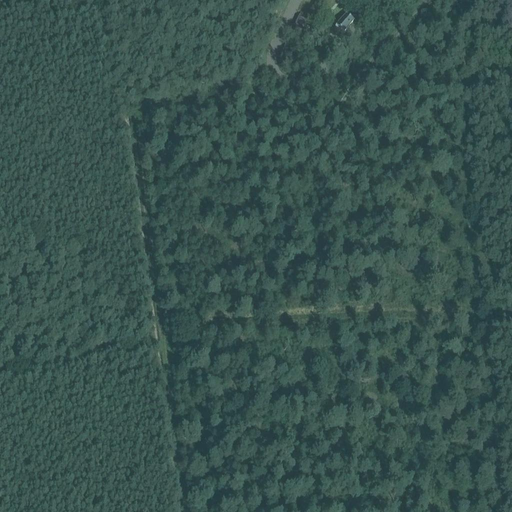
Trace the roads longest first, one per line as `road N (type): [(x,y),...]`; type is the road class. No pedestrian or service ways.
road 1 (track): [(187,511),(138,123),(250,96),(328,124),(377,55),(434,0)]
road 2 (track): [(445,0),(472,236),(489,314),(502,511)]
road 3 (track): [(125,109),(176,511)]
road 4 (track): [(165,348),(239,326),(375,319),(511,327)]
